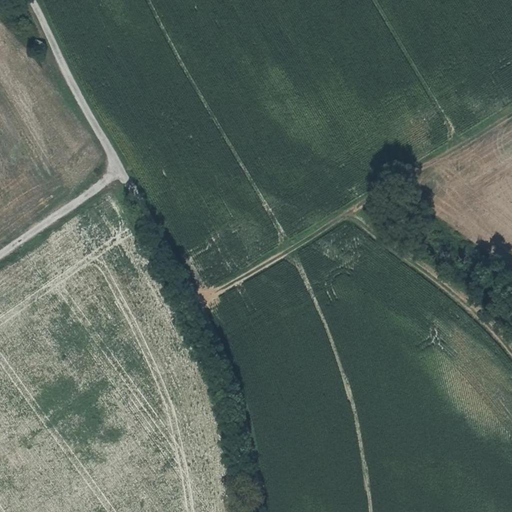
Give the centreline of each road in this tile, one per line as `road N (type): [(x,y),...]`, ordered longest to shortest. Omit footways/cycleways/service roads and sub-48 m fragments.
road 1 (unclassified): [(31,0),(200,309),(256,455),(260,511)]
road 2 (track): [(200,309),(215,288),(511,107)]
road 3 (track): [(0,258),(125,169)]
